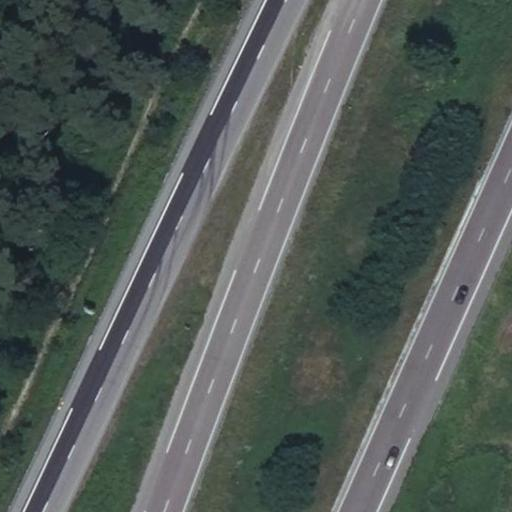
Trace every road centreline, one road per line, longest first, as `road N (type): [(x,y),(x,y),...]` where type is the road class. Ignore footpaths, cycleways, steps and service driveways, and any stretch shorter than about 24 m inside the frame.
road 1 (trunk): [(284,0),(41,511)]
road 2 (motorway): [(357,0),(154,511)]
road 3 (track): [(0,426),(196,0)]
road 4 (motorway): [(347,511),(511,144)]
